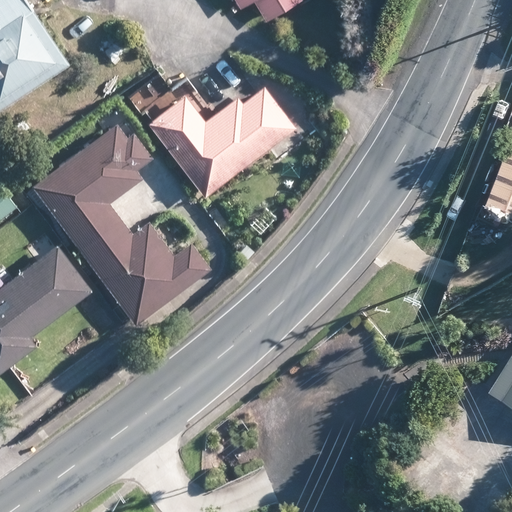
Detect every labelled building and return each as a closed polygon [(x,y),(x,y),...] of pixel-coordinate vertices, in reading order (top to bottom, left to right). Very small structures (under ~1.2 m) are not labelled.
[(0,0),(0,104),(61,63),(35,26),(18,0),(0,0)] [(227,0),(233,8),(245,0),(249,6),(260,23),(294,0),(227,0)] [(290,127),(286,123),(258,85),(234,103),(230,96),(196,121),(177,96),(141,123),(196,198),(290,127)] [(143,159),(141,157),(123,133),(118,136),(109,123),(25,186),(74,252),(129,324),(204,268),(188,247),(184,242),(178,246),(167,255),(148,231),(144,225),(141,221),(126,232),(104,202),(135,179),(129,170),(143,159)] [(0,215),(14,205),(0,186),(0,215)] [(85,291),(53,250),(50,244),(32,257),(9,275),(0,281),(0,366),(29,345),(24,337),(85,291)] [(511,410),(511,347),(483,392),(511,410)]
